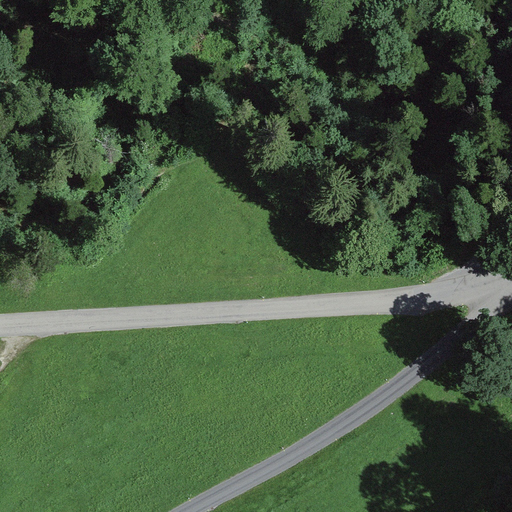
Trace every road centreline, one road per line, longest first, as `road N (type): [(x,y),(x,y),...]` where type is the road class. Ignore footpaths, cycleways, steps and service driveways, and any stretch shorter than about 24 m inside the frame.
road 1 (residential): [(0,327),(422,300),(511,273)]
road 2 (unclassified): [(511,299),(412,381),(313,447),(188,511)]
